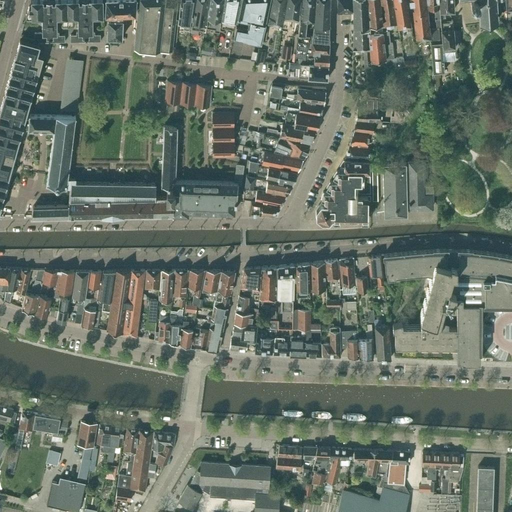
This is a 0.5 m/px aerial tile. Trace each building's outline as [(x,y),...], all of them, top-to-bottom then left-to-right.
[(103,0),(31,0),(31,6),(29,6),(26,18),(42,17),(42,20),(43,32),(41,32),(35,33),(35,36),(35,40),(35,43),(39,43),(65,42),(65,35),(59,35),(59,32),(57,32),(57,20),(57,17),(78,17),(78,20),(78,32),(76,32),(76,35),(71,35),(71,42),(101,41),(101,34),(95,35),(95,31),(93,31),(93,20),(93,17),(104,17),(103,0)] [(136,13),(136,0),(106,0),(106,14),(109,14),(109,20),(108,30),(108,36),(107,36),(111,44),(119,44),(123,36),(123,20),(123,19),(123,14),(136,13)] [(165,1),(165,0),(139,0),(137,20),(135,47),(142,48),(160,50),(160,49),(173,51),(176,20),(178,2),(165,1)] [(192,20),(194,0),(180,0),(178,20),(178,23),(185,24),(184,29),(191,30),(192,20)] [(204,32),(208,0),(195,0),(192,20),(191,30),(204,32)] [(219,30),(224,0),(210,0),(207,28),(219,30)] [(236,19),(239,0),(224,0),(219,30),(227,31),(228,27),(233,28),(235,19),(236,19)] [(261,40),(264,26),(265,20),(269,0),(241,0),(238,16),(249,18),(249,20),(248,26),(237,24),(234,35),(261,40)] [(282,20),(285,0),(271,0),(268,20),(268,21),(281,23),(282,20)] [(298,18),(300,0),(286,0),(284,16),(298,18)] [(314,19),(316,0),(302,0),(300,20),(298,40),(310,41),(311,35),(310,34),(306,34),(307,20),(307,19),(314,19)] [(330,0),(316,0),(314,25),(330,25),(330,19),(330,0)] [(353,8),(353,0),(338,0),(339,9),(353,8)] [(353,24),(353,47),(364,47),(365,67),(371,66),(371,60),(369,33),(369,24),(369,20),(367,0),(353,0),(353,8),(353,20),(353,24)] [(382,20),(380,0),(367,0),(369,20),(369,24),(378,22),(379,32),(369,33),(371,60),(386,59),(382,20)] [(395,61),(404,60),(404,56),(394,57),(393,42),(390,42),(389,28),(388,28),(387,26),(398,24),(398,20),(394,0),(380,0),(382,20),(386,59),(386,62),(395,61)] [(411,20),(409,13),(407,0),(394,0),(398,20),(399,24),(411,22),(411,20)] [(426,0),(407,0),(409,13),(413,12),(414,20),(416,37),(430,36),(426,0)] [(440,20),(439,0),(426,0),(427,6),(435,6),(436,10),(435,10),(436,20),(436,26),(441,26),(440,20)] [(454,10),(454,0),(439,0),(441,20),(441,26),(442,26),(443,42),(431,43),(434,72),(444,71),(443,50),(455,49),(455,45),(458,45),(457,30),(454,31),(453,26),(453,20),(453,19),(449,20),(449,17),(445,17),(445,10),(454,10)] [(470,0),(470,1),(474,4),(478,4),(478,3),(479,20),(479,21),(498,20),(496,0),(470,0)] [(511,0),(503,0),(504,1),(504,11),(507,10),(507,19),(511,19),(511,0)] [(311,52),(311,50),(313,39),(329,41),(329,35),(330,34),(330,25),(314,25),(313,34),(311,34),(311,35),(310,41),(298,40),(296,57),(299,57),(298,62),(306,63),(306,62),(307,51),(311,52)] [(440,41),(439,27),(432,28),(433,41),(440,41)] [(19,43),(0,110),(0,209),(5,191),(23,127),(29,127),(29,116),(26,116),(43,55),(37,54),(38,51),(39,48),(40,45),(40,44),(39,44),(39,43),(35,43),(35,40),(24,36),(23,40),(20,39),(19,43)] [(311,50),(329,52),(329,41),(313,39),(311,50)] [(282,44),(281,57),(291,58),(292,45),(282,44)] [(211,55),(213,47),(203,45),(201,53),(211,55)] [(328,64),(329,52),(311,50),(311,52),(307,51),(306,62),(306,63),(310,63),(328,64)] [(404,60),(395,61),(396,68),(413,65),(417,65),(416,59),(413,59),(404,60)] [(83,61),(79,60),(73,110),(77,110),(77,111),(84,60),(83,60),(83,61)] [(308,78),(328,79),(328,65),(310,63),(299,62),(299,63),(289,63),(289,68),(299,68),(298,77),(308,78)] [(180,103),(182,82),(168,80),(165,101),(166,101),(180,103)] [(197,84),(182,82),(180,103),(192,104),(194,105),(197,84)] [(197,84),(194,105),(209,106),(211,85),(197,84)] [(270,94),(281,96),(282,86),(271,84),(270,94)] [(293,98),(298,99),(324,103),(326,90),(326,88),(307,86),(307,89),(298,88),(297,94),(294,93),(293,98)] [(379,98),(373,98),(367,98),(367,107),(378,107),(379,98)] [(301,100),(299,112),(321,116),(324,104),(301,100)] [(382,109),(357,108),(356,119),(382,121),(382,109)] [(316,128),(321,116),(287,110),(285,122),(316,128)] [(234,112),(213,112),(213,127),(234,127),(234,112)] [(29,127),(29,128),(54,129),(47,183),(67,185),(68,177),(74,131),(76,115),(29,114),(29,116),(29,127)] [(278,120),(275,120),(261,117),(260,123),(276,126),(278,120)] [(373,121),(356,119),(354,130),(371,133),(373,121)] [(268,127),(267,132),(310,141),(315,130),(282,123),(281,131),(278,131),(278,129),(268,127)] [(177,131),(177,127),(175,127),(165,127),(164,155),(168,155),(168,152),(176,152),(177,131)] [(213,142),(234,142),(234,127),(213,127),(213,142)] [(369,133),(354,130),(354,132),(352,132),(351,136),(352,137),(350,144),(356,144),(356,146),(368,147),(369,133)] [(256,146),(304,155),(309,144),(308,144),(309,141),(260,131),(256,146)] [(234,142),(213,142),(213,157),(234,156),(234,142)] [(370,148),(349,146),(345,157),(367,159),(369,160),(369,156),(370,148)] [(261,162),(298,170),(303,157),(264,149),(261,162)] [(168,155),(164,155),(163,185),(173,185),(174,185),(174,180),(176,152),(168,152),(168,155)] [(343,159),(340,165),(341,166),(341,170),(337,170),(333,175),(335,176),(334,181),(330,181),(326,186),(328,187),(328,192),(323,191),(321,198),(324,199),(323,203),(320,203),(316,209),(316,216),(322,221),(329,221),(331,218),(333,218),(368,219),(368,200),(371,200),(371,195),(355,196),(354,183),(359,182),(359,193),(371,193),(370,176),(362,176),(362,172),(370,171),(370,161),(367,161),(350,160),(350,159),(343,159)] [(408,159),(410,207),(432,207),(432,184),(425,184),(424,159),(408,159)] [(254,175),(254,173),(293,181),(298,170),(261,162),(250,160),(248,174),(254,175)] [(383,162),(384,214),(407,214),(406,161),(383,162)] [(174,195),(173,213),(188,214),(188,210),(226,211),(226,213),(232,214),(232,212),(234,212),(234,201),(236,201),(237,191),(238,181),(241,182),(243,166),(237,165),(234,182),(174,180),(174,185),(173,185),(173,189),(167,189),(167,195),(174,195)] [(253,186),(255,175),(254,175),(248,174),(246,174),(244,198),(251,199),(280,205),(286,194),(253,186)] [(268,178),(255,175),(253,186),(286,193),(292,183),(289,182),(268,178)] [(102,214),(102,215),(123,215),(123,214),(140,214),(156,214),(156,213),(173,213),(174,195),(167,195),(167,189),(166,189),(166,196),(156,196),(156,183),(151,183),(99,182),(87,182),(75,182),(75,177),(68,177),(67,185),(71,186),(69,205),(68,215),(84,215),(102,214)] [(276,213),(280,205),(263,202),(251,199),(249,213),(261,213),(268,213),(268,216),(274,216),(275,215),(276,213)] [(69,205),(34,206),(33,216),(68,215),(69,205)] [(404,252),(384,254),(385,272),(387,272),(387,278),(396,277),(396,275),(427,273),(432,274),(420,317),(420,318),(420,324),(403,324),(402,320),(392,323),(392,328),(392,332),(395,332),(395,344),(450,344),(450,345),(456,346),(456,359),(462,359),(462,361),(476,361),(480,361),(480,303),(505,303),(511,303),(511,302),(511,256),(499,254),(492,253),(492,252),(485,252),(478,251),(471,250),(464,250),(457,249),(451,249),(444,249),(437,249),(430,250),(423,250),(404,252)] [(381,254),(368,255),(370,275),(376,274),(378,286),(379,286),(384,286),(385,285),(383,275),(383,273),(381,254)] [(356,284),(353,257),(339,258),(343,285),(356,284)] [(339,277),(337,258),(325,260),(325,272),(327,272),(327,278),(339,277)] [(325,289),(324,260),(310,262),(311,290),(325,289)] [(301,263),(296,263),(297,286),(297,297),(309,296),(309,286),(310,286),(309,262),(301,263)] [(278,265),(278,299),(282,299),(282,308),(293,309),(294,264),(278,265)] [(276,298),(276,265),(262,266),(260,297),(276,298)] [(0,298),(5,300),(7,289),(10,267),(0,266),(0,298)] [(260,293),(262,266),(246,267),(244,269),(241,285),(252,287),(251,292),(260,293)] [(17,289),(21,268),(11,267),(8,289),(5,300),(10,302),(11,294),(12,295),(13,288),(17,289)] [(17,292),(25,294),(26,291),(31,268),(22,268),(17,288),(18,288),(17,292)] [(42,281),(45,269),(38,268),(34,283),(33,283),(31,292),(26,291),(25,294),(22,307),(34,312),(39,292),(40,293),(42,281)] [(53,290),(57,291),(60,269),(45,269),(42,281),(49,282),(47,296),(39,293),(34,312),(36,312),(39,314),(41,314),(47,316),(52,297),(53,290)] [(71,293),(74,270),(60,269),(57,291),(59,291),(71,293)] [(103,270),(102,281),(100,280),(99,288),(97,302),(99,302),(98,308),(110,310),(116,269),(103,270)] [(116,269),(107,329),(137,335),(145,269),(131,269),(116,269)] [(160,288),(161,269),(147,269),(145,287),(160,288)] [(172,300),(174,269),(163,269),(160,300),(172,300)] [(186,296),(188,269),(175,269),(173,295),(180,295),(180,305),(184,306),(185,304),(186,296)] [(199,298),(205,269),(190,269),(188,287),(197,288),(194,303),(198,304),(199,298)] [(215,299),(216,299),(217,293),(218,289),(217,289),(221,269),(207,269),(202,291),(209,293),(209,296),(216,297),(215,299)] [(84,303),(89,270),(76,270),(73,296),(79,296),(78,303),(84,303)] [(87,286),(99,288),(100,280),(101,270),(89,270),(87,286)] [(230,298),(230,293),(235,270),(222,270),(218,289),(217,293),(216,299),(220,300),(219,305),(228,307),(230,298)] [(356,276),(358,292),(368,291),(367,276),(356,276)] [(250,289),(240,288),(236,310),(248,312),(249,307),(250,301),(248,301),(250,289)] [(57,315),(57,319),(67,321),(70,299),(60,297),(58,310),(55,309),(54,315),(57,315)] [(100,311),(96,310),(90,309),(91,299),(85,298),(84,308),(81,324),(94,327),(94,326),(104,328),(105,325),(98,324),(100,311)] [(157,299),(149,299),(148,309),(149,309),(156,310),(157,299)] [(207,321),(210,321),(215,322),(216,318),(218,319),(219,317),(225,319),(228,307),(219,305),(220,300),(216,299),(215,299),(212,315),(209,314),(207,321)] [(197,305),(186,304),(185,311),(195,313),(197,305)] [(310,309),(293,309),(293,328),(298,329),(301,329),(305,329),(306,329),(310,329),(310,323),(310,309)] [(251,324),(252,316),(257,317),(258,313),(252,312),(248,312),(236,310),(234,321),(251,324)] [(175,318),(175,314),(171,314),(170,316),(170,317),(169,342),(179,344),(181,330),(181,325),(175,324),(175,318)] [(159,340),(169,342),(170,317),(170,316),(161,315),(160,321),(159,331),(159,340)] [(210,321),(209,327),(206,348),(218,350),(225,319),(219,317),(218,319),(216,318),(215,322),(210,321)] [(183,330),(181,344),(190,346),(193,331),(193,329),(188,328),(188,322),(182,321),(181,325),(181,330),(183,330)] [(232,336),(247,339),(247,338),(248,338),(247,348),(255,349),(257,330),(256,330),(257,324),(251,324),(234,322),(232,333),(232,336)] [(340,356),(340,347),(340,332),(340,330),(340,326),(334,326),(333,323),(326,323),(326,330),(330,330),(331,343),(323,343),(323,355),(340,356)] [(358,338),(359,356),(373,357),(373,337),(371,323),(368,323),(368,329),(366,329),(366,338),(358,338)] [(375,325),(377,357),(391,358),(390,343),(389,343),(388,324),(375,325)] [(257,330),(255,352),(272,353),(273,334),(274,334),(275,328),(266,327),(266,330),(257,330)] [(193,331),(190,346),(205,348),(209,329),(200,328),(199,333),(193,331)] [(301,335),(291,335),(290,354),(305,354),(306,342),(305,342),(305,337),(304,337),(305,333),(305,329),(301,329),(301,335)] [(358,331),(348,331),(340,332),(340,347),(347,346),(348,356),(359,356),(358,331)] [(274,353),(290,354),(291,335),(291,334),(284,334),(284,337),(275,336),(274,353)] [(230,347),(246,348),(247,339),(232,336),(230,347)] [(305,354),(321,355),(321,342),(321,338),(312,338),(312,339),(308,339),(308,337),(305,337),(305,342),(306,342),(305,354)] [(0,404),(0,417),(14,421),(17,412),(12,411),(13,408),(0,404)] [(32,431),(33,426),(35,412),(22,410),(19,428),(18,438),(23,439),(25,429),(32,431)] [(60,417),(35,412),(33,426),(53,429),(58,430),(60,417)] [(68,419),(60,417),(58,430),(53,429),(52,440),(62,442),(63,435),(65,435),(65,432),(67,433),(67,432),(66,432),(68,419)] [(85,445),(85,446),(92,447),(92,446),(94,446),(97,422),(81,420),(78,444),(85,445)] [(110,438),(112,425),(100,423),(97,441),(105,442),(103,451),(107,451),(109,443),(110,443),(110,439),(110,438)] [(112,425),(110,438),(110,439),(110,443),(109,443),(107,461),(113,462),(116,444),(122,445),(124,426),(112,425)] [(137,444),(139,428),(127,427),(124,451),(132,452),(130,460),(128,460),(126,474),(132,474),(136,450),(138,450),(139,444),(137,444)] [(132,474),(132,475),(130,488),(132,488),(145,490),(154,430),(139,428),(137,444),(139,444),(138,450),(136,450),(132,474)] [(173,445),(176,433),(154,430),(152,447),(160,448),(159,452),(156,461),(167,463),(173,445)] [(278,456),(289,456),(290,445),(279,444),(278,456)] [(301,457),(302,445),(290,445),(289,456),(301,457)] [(314,457),(315,455),(317,446),(304,445),(303,457),(303,459),(310,459),(310,464),(303,464),(303,467),(311,468),(311,466),(312,466),(314,457)] [(80,468),(78,477),(86,478),(91,459),(89,458),(92,447),(85,446),(80,468)] [(330,446),(317,446),(315,455),(316,456),(315,461),(318,462),(317,471),(326,473),(330,456),(330,446)] [(351,448),(330,446),(330,456),(326,473),(325,480),(326,481),(335,483),(342,458),(351,458),(351,448)] [(354,448),(354,458),(366,459),(369,459),(368,464),(366,472),(375,474),(380,475),(377,485),(378,485),(382,486),(383,482),(384,482),(385,476),(387,476),(388,460),(389,460),(393,449),(377,449),(354,448)] [(388,476),(387,482),(405,483),(406,462),(410,462),(410,450),(393,449),(389,460),(388,476)] [(430,478),(432,451),(423,451),(422,465),(429,465),(429,468),(427,468),(427,478),(430,478)] [(441,451),(432,451),(430,478),(431,478),(434,478),(435,469),(434,469),(434,466),(440,466),(441,451)] [(449,476),(450,452),(441,451),(440,466),(440,474),(444,474),(444,466),(447,466),(447,469),(446,469),(445,478),(442,478),(441,492),(448,492),(449,478),(449,476)] [(450,492),(451,481),(459,481),(463,467),(459,467),(460,452),(450,452),(449,476),(449,478),(448,492),(450,492)] [(276,467),(288,468),(289,456),(278,456),(276,467)] [(301,469),(301,457),(289,456),(288,468),(301,469)] [(283,511),(278,510),(279,495),(267,494),(268,487),(270,466),(232,463),(201,461),(201,470),(197,470),(189,484),(188,484),(178,500),(192,508),(202,492),(201,492),(203,489),(210,493),(209,495),(255,498),(254,511),(283,511)] [(115,479),(116,466),(107,465),(106,472),(105,472),(105,478),(115,479)] [(476,511),(492,511),(494,466),(478,466),(476,511)] [(307,479),(309,480),(311,470),(310,470),(309,470),(309,469),(303,468),(303,469),(302,474),(308,475),(307,479)] [(326,473),(317,471),(314,471),(312,482),(324,485),(325,480),(326,473)] [(130,488),(132,475),(119,473),(116,499),(130,501),(132,488),(130,488)] [(79,511),(85,482),(77,480),(60,476),(58,482),(52,481),(47,504),(79,511)] [(404,511),(410,494),(405,483),(387,482),(383,482),(382,486),(379,498),(374,496),(349,489),(351,483),(345,481),(343,488),(336,511),(404,511)]
